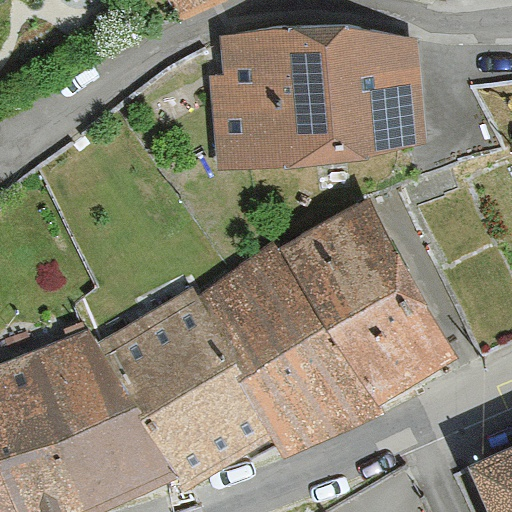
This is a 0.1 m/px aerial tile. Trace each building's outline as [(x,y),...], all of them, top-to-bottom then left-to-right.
[(172,0),(180,12),(199,0),(172,0)] [(216,43),(220,164),(426,137),(418,50),(327,29),(216,43)] [(289,442),(455,348),(366,197),(199,290),(279,426),(289,442)] [(279,426),(199,290),(194,283),(100,342),(175,465),(183,481),(279,426)] [(88,328),(0,362),(0,511),(23,511),(30,510),(30,511),(68,511),(175,465),(100,342),(88,328)] [(511,511),(511,441),(473,458),(497,511),(511,511)]
